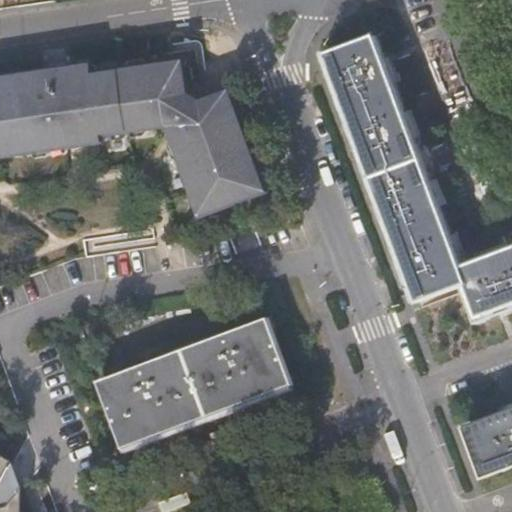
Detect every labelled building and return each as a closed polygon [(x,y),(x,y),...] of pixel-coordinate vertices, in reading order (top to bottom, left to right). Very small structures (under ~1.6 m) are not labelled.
[(416,302),(465,284),(459,268),(373,37),(324,55),(416,302)] [(208,215),(270,192),(231,91),(203,103),(188,94),(184,63),(93,77),(85,67),(0,80),(0,161),(104,145),(103,139),(168,130),(193,195),(200,193),(208,215)] [(511,248),(459,268),(465,284),(478,318),(511,304),(511,248)] [(124,448),(293,388),(269,321),(100,381),(124,448)] [(511,467),(511,411),(464,429),(482,479),(511,467)] [(0,511),(26,511),(29,473),(0,452),(0,511)] [(350,511),(380,511),(387,510),(374,477),(342,490),(350,511)]
